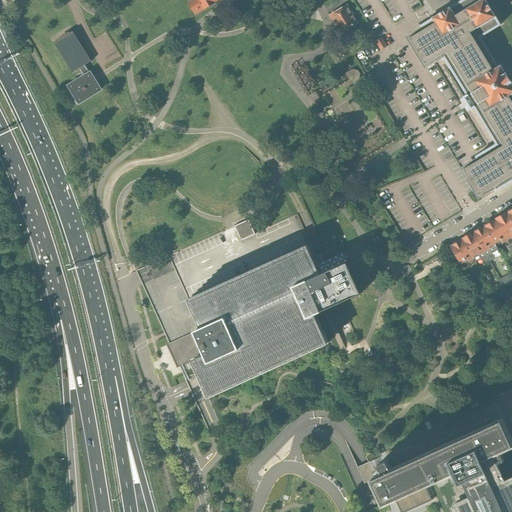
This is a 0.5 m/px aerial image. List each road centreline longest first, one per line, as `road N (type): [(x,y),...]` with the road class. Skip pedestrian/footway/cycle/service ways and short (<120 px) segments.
road 1 (trunk): [(108,382),(80,251),(0,67)]
road 2 (trunk): [(67,314),(103,511)]
road 3 (trunk): [(0,126),(67,314)]
road 4 (trunk): [(67,314),(74,511)]
road 5 (trunk): [(151,511),(108,382)]
road 6 (trunk): [(129,511),(108,382)]
